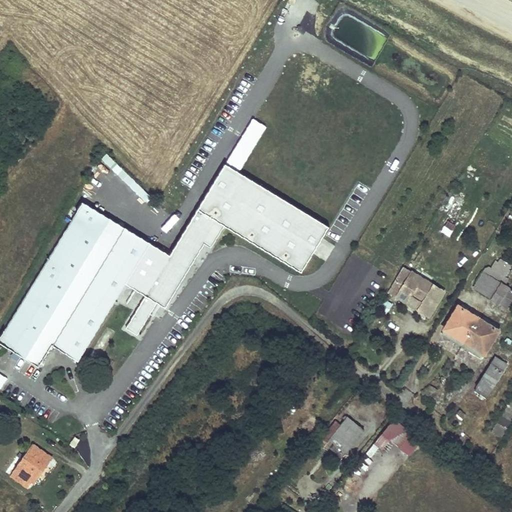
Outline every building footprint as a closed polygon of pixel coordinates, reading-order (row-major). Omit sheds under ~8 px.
[(31,146),(34,141),(27,136),(24,140),(31,146)] [(106,152),(100,158),(144,201),(150,195),(106,152)] [(118,269),(138,235),(85,203),(1,343),(40,367),(53,346),(60,350),(67,354),(118,269)] [(437,244),(445,246),(450,229),(441,227),(437,244)] [(118,269),(67,354),(79,361),(150,242),(138,235),(118,269)] [(473,287),(511,311),(511,288),(505,284),(511,273),(511,270),(495,264),(492,269),(486,265),(473,287)] [(429,316),(443,292),(414,271),(405,284),(397,280),(389,293),(429,316)] [(383,298),(379,308),(387,312),(392,302),(383,298)] [(499,328),(458,303),(441,331),(482,356),(499,328)] [(487,396),(507,362),(497,355),(475,389),(487,396)] [(433,383),(424,393),(432,400),(440,390),(433,383)] [(510,408),(504,404),(500,410),(506,414),(510,408)] [(367,427),(348,411),(345,415),(346,418),(340,425),(335,421),(326,432),(331,436),(345,447),(348,450),(367,427)] [(420,440),(395,419),(367,453),(372,456),(378,449),(382,451),(392,439),(409,454),(420,440)] [(345,447),(331,436),(326,442),(340,453),(345,447)] [(18,470),(13,477),(27,487),(42,466),(46,470),(53,460),(31,444),(14,468),(18,470)]
